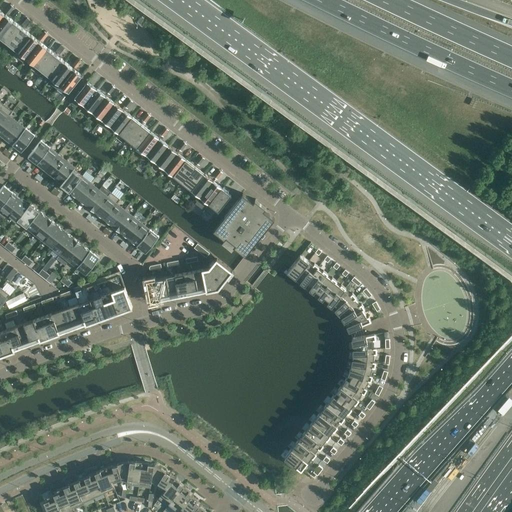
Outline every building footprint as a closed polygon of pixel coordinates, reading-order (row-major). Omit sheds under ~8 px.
[(0,38),(14,21),(6,15),(0,21),(0,38)] [(9,45),(22,28),(14,21),(0,38),(0,39),(1,38),(9,45)] [(18,51),(31,35),(22,28),(9,45),(18,51)] [(26,58),(39,41),(31,35),(18,51),(26,58)] [(35,65),(48,48),(39,41),(26,58),(35,65)] [(43,71),(56,55),(48,48),(35,65),(43,71)] [(52,78),(65,61),(56,55),(43,71),(52,78)] [(60,85),(73,68),(65,61),(52,78),(60,85)] [(69,92),(82,75),(73,68),(60,85),(69,92)] [(84,105),(97,89),(88,81),(75,97),(84,105)] [(90,115),(106,95),(97,88),(97,89),(84,105),(92,111),(89,114),(90,115)] [(102,119),(115,102),(106,95),(90,115),(92,117),(94,113),(102,119)] [(108,130),(124,109),(115,102),(102,119),(99,122),(108,130)] [(0,126),(10,115),(13,111),(4,104),(0,109),(0,126)] [(120,133),(132,116),(124,109),(108,130),(109,131),(112,127),(120,133)] [(0,133),(5,138),(18,121),(10,115),(0,126),(0,133)] [(126,144),(142,124),(132,116),(120,133),(127,139),(124,143),(126,144)] [(14,145),(26,128),(18,121),(5,138),(14,145)] [(138,147),(151,131),(142,124),(126,144),(127,145),(130,141),(138,147)] [(35,135),(26,128),(14,145),(22,151),(35,135)] [(144,158),(160,138),(151,131),(138,147),(145,153),(142,157),(144,158)] [(156,161),(169,145),(160,138),(144,158),(145,159),(148,155),(156,161)] [(37,163),(50,147),(41,140),(28,156),(37,163)] [(162,172),(178,152),(169,145),(156,161),(163,167),(160,171),(162,172)] [(45,170),(58,153),(50,147),(37,163),(45,170)] [(173,175),(186,159),(178,152),(162,172),(163,173),(166,170),(173,175)] [(54,176),(67,160),(58,153),(45,170),(54,176)] [(180,186),(196,166),(186,159),(173,175),(181,181),(178,185),(180,186)] [(61,185),(75,167),(67,160),(54,176),(62,183),(60,185),(61,185)] [(192,190),(205,174),(196,166),(180,186),(181,187),(184,184),(192,190)] [(69,192),(82,175),(74,169),(76,167),(75,167),(61,185),(69,192)] [(198,200),(214,180),(205,174),(192,190),(199,196),(196,199),(198,200)] [(78,199),(91,182),(82,175),(69,192),(78,199)] [(209,204),(222,187),(214,180),(198,200),(199,202),(202,198),(209,204)] [(86,205),(99,189),(91,182),(78,199),(86,205)] [(0,207),(13,192),(4,185),(0,189),(0,207)] [(231,203),(234,199),(231,196),(232,195),(222,187),(209,204),(219,211),(227,200),(231,203)] [(108,196),(99,189),(86,205),(95,212),(108,196)] [(8,215),(21,199),(13,192),(0,207),(0,214),(5,219),(8,215)] [(116,202),(117,203),(120,199),(111,192),(108,196),(95,212),(104,219),(116,202)] [(219,223),(214,230),(235,247),(246,255),(247,254),(275,218),(264,210),(266,208),(256,199),(254,201),(243,193),(236,202),(219,223)] [(30,205),(29,205),(21,199),(8,215),(17,222),(19,220),(18,220),(30,205)] [(112,226),(125,209),(117,203),(116,202),(104,219),(112,226)] [(27,227),(40,210),(31,203),(29,205),(30,205),(18,220),(19,220),(27,227)] [(121,232),(134,216),(125,209),(112,226),(121,232)] [(35,234),(48,217),(40,210),(27,227),(35,234)] [(129,239),(142,223),(134,216),(121,232),(129,239)] [(44,240),(57,224),(48,217),(35,234),(44,240)] [(138,246),(151,229),(142,223),(129,239),(138,246)] [(52,247),(65,231),(57,224),(44,240),(52,247)] [(159,236),(151,229),(138,246),(146,253),(159,236)] [(61,254),(74,237),(65,231),(52,247),(61,254)] [(69,261),(82,244),(74,237),(61,254),(69,261)] [(78,267),(91,251),(82,244),(69,261),(78,267)] [(99,258),(91,251),(78,267),(86,274),(99,258)] [(293,275),(295,277),(309,261),(308,260),(307,260),(303,256),(302,255),(301,254),(297,259),(295,261),(293,263),(293,264),(291,266),(290,267),(288,269),(287,271),(288,272),(293,275)] [(204,269),(208,290),(219,288),(233,271),(217,258),(210,268),(204,269)] [(309,261),(295,277),(296,278),(297,276),(302,280),(301,281),(305,284),(319,266),(318,265),(317,265),(315,264),(315,263),(314,264),(314,265),(312,264),(313,264),(312,263),(309,261)] [(319,267),(319,266),(305,284),(305,285),(306,283),(311,287),(310,288),(313,291),(328,273),(327,272),(326,272),(324,271),(324,270),(323,271),(323,272),(321,271),(321,270),(318,268),(319,267)] [(194,271),(199,292),(208,290),(204,269),(194,271)] [(185,273),(189,294),(199,292),(194,271),(185,273)] [(176,274),(180,296),(189,294),(185,273),(176,274)] [(328,274),(328,273),(313,291),(314,292),(315,290),(320,294),(319,295),(322,298),(337,280),(335,280),(335,279),(333,278),(333,277),(332,278),(332,279),(330,278),(330,277),(327,275),(328,274)] [(166,276),(170,298),(180,296),(176,274),(166,276)] [(157,278),(161,300),(170,298),(166,276),(157,278)] [(354,277),(352,280),(359,286),(361,283),(361,282),(354,276),(354,277)] [(147,280),(151,302),(161,300),(157,278),(147,280)] [(337,281),(337,280),(322,298),(323,299),(324,297),(329,301),(328,303),(331,305),(346,287),(344,287),(344,286),(342,285),(342,284),(341,285),(340,286),(339,285),(339,284),(339,285),(336,282),(337,281)] [(113,290),(121,311),(133,307),(125,286),(113,290)] [(0,306),(10,294),(1,287),(0,288),(0,306)] [(346,288),(346,287),(331,305),(332,306),(333,304),(337,308),(336,309),(339,312),(356,297),(355,296),(355,295),(353,294),(353,293),(352,293),(352,294),(351,295),(350,294),(350,293),(349,293),(347,291),(346,290),(345,290),(346,288)] [(363,291),(369,298),(372,295),(366,288),(363,291)] [(102,294),(110,315),(121,311),(113,290),(102,294)] [(25,292),(7,300),(10,307),(28,299),(25,292)] [(91,298),(98,319),(110,315),(102,294),(91,298)] [(357,297),(356,297),(339,312),(339,313),(341,312),(344,315),(342,316),(342,317),(345,320),(365,308),(364,307),(363,306),(362,304),(361,304),(360,305),(356,301),(356,300),(355,299),(357,297)] [(87,323),(87,324),(98,319),(91,298),(79,303),(87,323)] [(376,301),(372,303),(377,311),(381,309),(376,301)] [(70,306),(78,327),(87,323),(79,303),(70,306)] [(61,309),(69,330),(78,327),(70,306),(61,309)] [(365,309),(365,308),(345,320),(345,321),(347,320),(349,324),(348,325),(347,325),(349,330),(351,329),(354,328),(358,327),(361,325),(363,325),(363,324),(369,322),(371,321),(370,319),(369,317),(369,316),(368,316),(367,317),(366,316),(366,315),(364,312),(364,311),(363,310),(365,309)] [(52,313),(60,333),(69,330),(61,309),(52,313)] [(43,316),(51,337),(60,333),(52,313),(43,316)] [(34,319),(42,340),(51,337),(43,316),(34,319)] [(25,322),(33,343),(42,340),(34,319),(25,322)] [(16,326),(24,346),(33,343),(25,322),(16,326)] [(7,330),(15,350),(15,349),(24,346),(16,326),(6,329),(7,330)] [(0,332),(0,337),(6,354),(16,350),(15,349),(15,350),(7,330),(0,332)] [(353,348),(353,349),(377,348),(376,347),(374,348),(374,346),(374,342),(374,341),(374,340),(375,339),(376,339),(375,336),(375,333),(372,334),(366,335),(364,336),(361,336),(357,337),(354,338),(352,338),(353,343),(355,343),(355,348),(353,348)] [(353,358),(353,359),(376,362),(373,361),(374,360),(374,359),(374,356),(374,355),(375,353),(376,353),(377,353),(376,353),(376,350),(377,350),(377,348),(353,349),(353,353),(355,354),(354,358),(353,358)] [(350,369),(372,376),(373,375),(370,375),(371,373),(372,369),(372,368),(373,367),(374,367),(375,367),(375,364),(376,362),(353,359),(352,363),(354,364),(352,369),(350,368),(350,369)] [(372,377),(372,376),(350,369),(349,373),(351,374),(348,378),(347,377),(346,378),(367,389),(367,388),(365,387),(366,386),(366,385),(368,382),(369,380),(370,381),(371,381),(371,380),(372,378),(372,377)] [(366,390),(367,389),(346,378),(344,382),(346,383),(343,387),(341,386),(359,401),(359,400),(358,399),(358,398),(359,398),(359,397),(361,394),(362,394),(363,392),(364,393),(365,393),(366,391),(366,390)] [(379,396),(383,387),(379,385),(375,393),(379,395),(379,396)] [(358,402),(359,401),(341,386),(338,390),(339,391),(336,396),(334,395),(352,410),(352,409),(350,408),(353,405),(353,404),(354,403),(355,404),(355,405),(356,404),(357,402),(358,402)] [(351,411),(352,410),(334,395),(331,399),(332,400),(328,405),(327,404),(344,418),(345,418),(343,417),(346,414),(346,413),(347,412),(348,413),(348,414),(349,413),(350,411),(351,411)] [(370,409),(375,402),(372,400),(366,407),(370,409)] [(344,420),(344,418),(327,404),(324,408),(325,409),(321,414),(320,413),(319,413),(337,427),(338,427),(336,426),(338,423),(339,423),(339,422),(340,421),(341,422),(342,422),(343,420),(344,420)] [(336,429),(337,427),(319,413),(317,417),(318,418),(314,423),(313,422),(312,422),(330,436),(331,436),(329,435),(331,432),(332,431),(333,430),(334,431),(335,431),(334,431),(336,429)] [(329,438),(330,436),(312,422),(309,426),(311,427),(307,432),(306,430),(305,431),(323,445),(324,445),(322,443),(324,441),(325,440),(326,439),(327,440),(328,440),(327,440),(329,438)] [(322,446),(323,445),(305,431),(302,435),(304,436),(300,441),(299,439),(298,440),(316,454),(317,454),(315,452),(317,450),(318,449),(319,448),(320,449),(322,447),(322,446)] [(291,449),(308,462),(308,461),(310,459),(311,458),(312,457),(313,458),(312,458),(313,458),(315,456),(315,455),(316,454),(298,440),(295,444),(297,445),(293,450),(291,448),(291,449)] [(307,463),(308,462),(291,449),(289,452),(285,456),(285,457),(286,458),(288,460),(289,461),(291,462),(292,463),(294,465),(296,466),(301,470),(302,469),(303,468),(306,463),(307,463)] [(106,467),(113,484),(113,483),(121,481),(127,482),(128,482),(131,461),(130,461),(123,462),(116,464),(116,465),(117,465),(116,465),(114,466),(113,465),(106,467)] [(127,482),(127,484),(139,486),(143,461),(142,461),(131,461),(128,482),(127,482)] [(143,461),(139,486),(151,488),(152,482),(151,481),(154,464),(150,463),(143,461)] [(154,464),(151,481),(152,482),(158,483),(167,488),(176,477),(169,473),(169,474),(168,473),(166,472),(167,472),(161,467),(155,464),(154,464)] [(99,471),(96,472),(104,492),(115,488),(113,483),(113,484),(106,467),(101,469),(99,470),(99,471)] [(89,476),(85,477),(93,497),(94,497),(105,492),(104,492),(96,472),(89,475),(89,476)] [(79,480),(75,482),(83,502),(84,501),(94,497),(93,497),(85,477),(79,480)] [(167,488),(159,498),(169,506),(170,505),(169,504),(184,485),(181,483),(182,482),(176,477),(167,488)] [(68,485),(65,487),(74,509),(85,504),(84,501),(83,502),(75,482),(68,485)] [(184,485),(169,504),(170,505),(178,511),(179,511),(192,495),(189,492),(191,490),(184,485)] [(58,492),(55,494),(61,511),(67,511),(75,509),(74,509),(65,487),(57,490),(58,492)] [(48,511),(61,511),(55,494),(47,497),(48,500),(44,501),(48,511)] [(178,511),(177,511),(193,511),(199,505),(196,502),(198,500),(192,495),(179,511),(178,511)]
